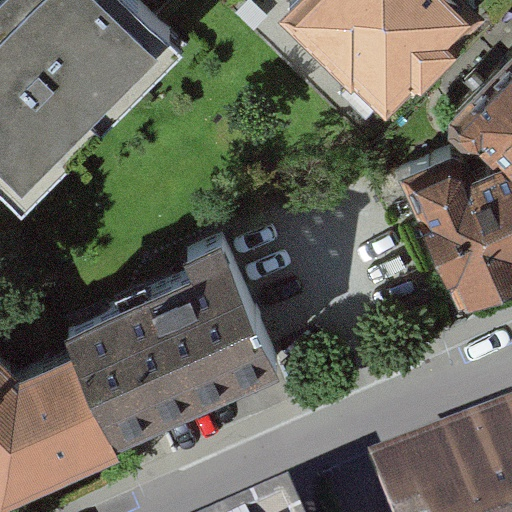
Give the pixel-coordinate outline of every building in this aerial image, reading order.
[(7,0),(0,8),(0,188),(30,218),(192,51),(139,0),(7,0)] [(475,0),(296,0),(286,11),(391,111),(488,11),(475,0)] [(487,157),(418,184),(465,290),(511,271),(511,59),(452,114),(487,157)] [(0,362),(0,504),(1,505),(291,371),(226,231),(173,255),(183,276),(60,333),(67,350),(13,376),(0,362)] [(511,511),(511,410),(367,467),(384,511),(511,511)]
